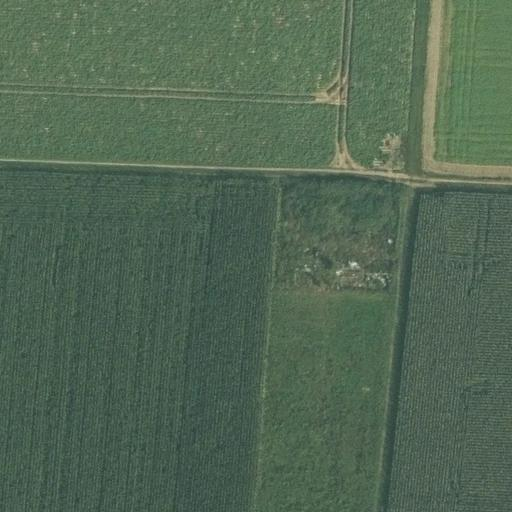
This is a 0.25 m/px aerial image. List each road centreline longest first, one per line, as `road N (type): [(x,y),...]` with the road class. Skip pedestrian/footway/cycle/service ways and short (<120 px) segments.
road 1 (track): [(424,0),(379,511)]
road 2 (track): [(0,164),(511,185)]
